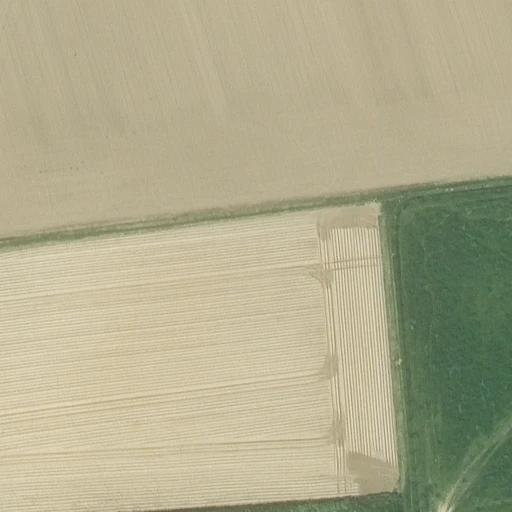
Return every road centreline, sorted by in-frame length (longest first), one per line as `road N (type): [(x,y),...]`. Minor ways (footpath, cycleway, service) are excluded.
road 1 (track): [(0,251),(511,188)]
road 2 (track): [(381,204),(409,511)]
